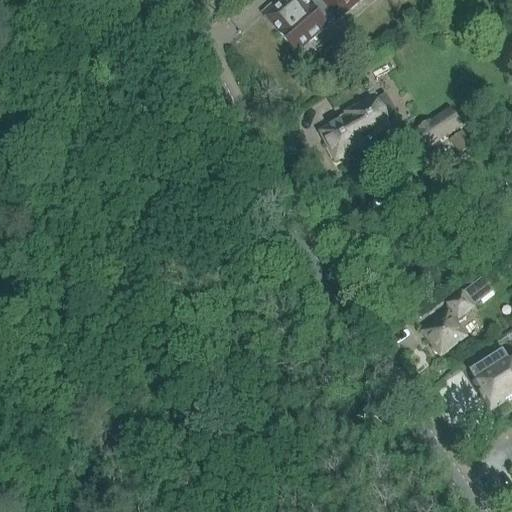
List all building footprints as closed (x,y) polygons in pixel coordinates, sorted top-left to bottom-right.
[(309,0),(312,3),(310,5),(304,0),(280,0),(278,3),(282,7),(267,20),(304,62),(315,52),(309,46),(329,29),(327,27),(334,21),(319,4),(316,7),(309,0)] [(309,0),(316,7),(319,4),(334,21),(337,25),(365,0),(309,0)] [(386,94),(375,100),(388,125),(400,118),(386,94)] [(344,115),(347,120),(327,131),(334,143),(327,147),(336,162),(349,154),(367,144),(366,143),(391,130),(388,125),(375,100),(374,98),(344,115)] [(401,147),(395,151),(400,158),(405,165),(438,142),(452,133),(461,127),(450,111),(441,117),(434,122),(433,120),(399,144),(401,147)] [(501,111),(491,118),(511,150),(511,149),(511,122),(510,124),(501,111)] [(317,129),(327,147),(334,143),(327,131),(347,120),(344,115),(317,129)] [(444,142),(455,158),(472,146),(461,130),(444,142)] [(429,151),(406,167),(412,175),(417,183),(419,186),(443,170),(441,167),(451,161),(440,145),(429,151)] [(431,226),(408,192),(389,205),(395,213),(373,228),(390,254),(431,226)] [(504,260),(487,273),(495,284),(511,271),(504,260)] [(481,279),(462,294),(461,292),(444,306),(450,313),(458,323),(475,310),(474,308),(493,294),(481,279)] [(467,338),(449,314),(431,328),(436,335),(427,342),(440,359),(467,338)] [(421,334),(427,342),(436,335),(431,328),(421,334)] [(503,354),(469,375),(475,384),(474,385),(481,395),(478,396),(483,404),(485,402),(491,411),(505,402),(506,404),(511,400),(511,361),(509,363),(503,354)]
